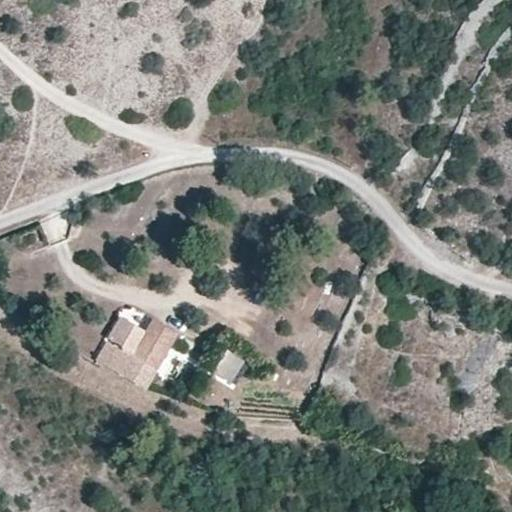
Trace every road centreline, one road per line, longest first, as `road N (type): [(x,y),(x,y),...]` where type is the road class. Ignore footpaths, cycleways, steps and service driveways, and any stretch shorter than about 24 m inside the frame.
road 1 (unclassified): [(511,285),(476,280),(419,254),(362,179),(293,158),(180,157),(0,226)]
road 2 (track): [(214,157),(70,105),(0,47)]
